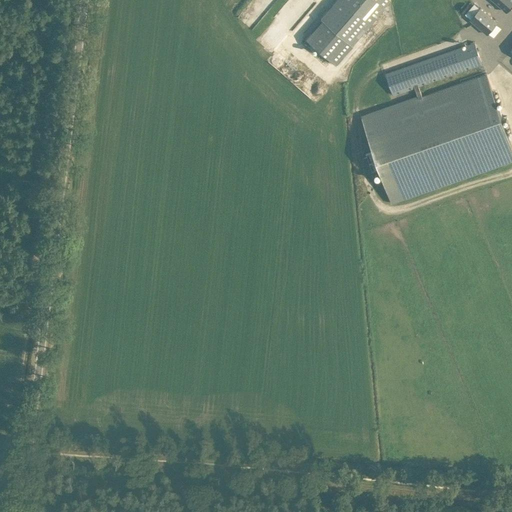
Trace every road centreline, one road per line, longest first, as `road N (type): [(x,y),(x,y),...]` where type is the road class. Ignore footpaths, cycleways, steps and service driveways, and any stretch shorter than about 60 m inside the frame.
road 1 (unclassified): [(21,511),(90,0)]
road 2 (track): [(27,457),(511,502)]
